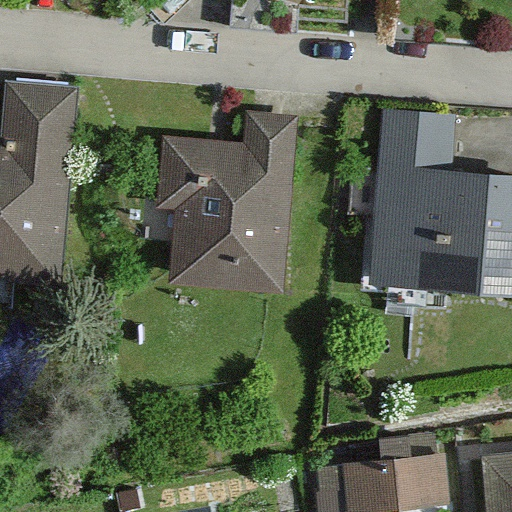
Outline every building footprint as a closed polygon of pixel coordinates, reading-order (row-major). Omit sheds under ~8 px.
[(81,75),(0,71),(0,271),(71,275),(81,75)] [(153,200),(183,202),(179,278),(298,284),(307,101),(209,96),(207,127),(157,125),(153,200)] [(462,118),(380,115),(374,284),(511,288),(511,170),(461,169),(462,118)] [(447,443),(314,459),(320,511),(399,511),(454,506),(447,443)] [(511,511),(511,452),(483,455),(487,511),(511,511)]
